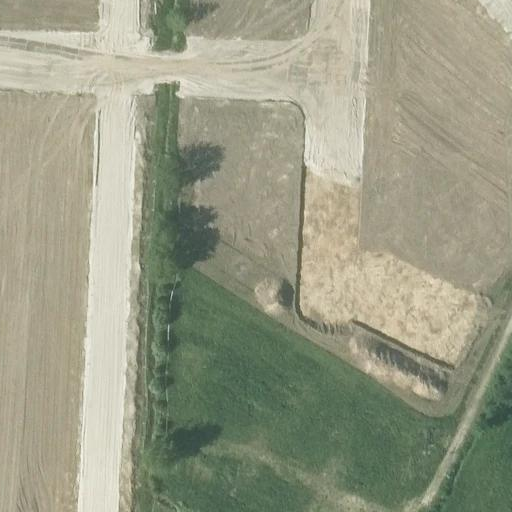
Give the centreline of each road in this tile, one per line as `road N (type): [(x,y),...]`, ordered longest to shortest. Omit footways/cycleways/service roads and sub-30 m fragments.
road 1 (residential): [(119,62),(100,511)]
road 2 (residential): [(324,71),(315,289)]
road 3 (residential): [(315,289),(395,300),(511,349)]
road 4 (residential): [(119,62),(324,71)]
road 5 (residential): [(314,311),(311,390),(320,421),(353,463)]
road 6 (residential): [(191,311),(314,311)]
